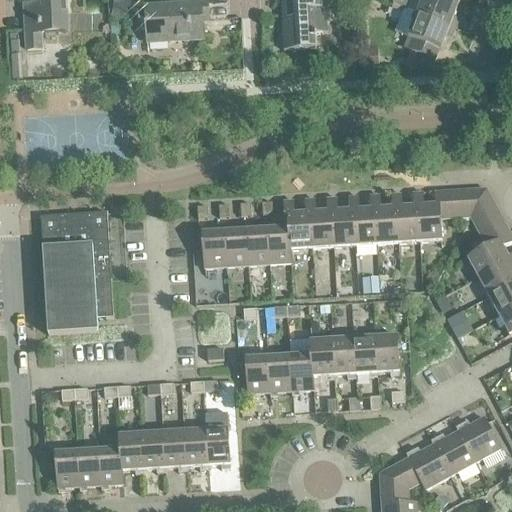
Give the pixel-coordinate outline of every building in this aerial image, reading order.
[(24,12),(26,51),(41,51),(40,33),(62,32),(62,33),(66,33),(64,0),(36,0),(37,11),(24,12)] [(327,35),(324,0),(279,0),(283,52),(316,51),(315,36),(327,35)] [(447,0),(422,0),(416,15),(455,30),(458,21),(453,19),(458,5),(447,0)] [(126,20),(128,2),(114,1),(112,19),(126,20)] [(144,8),(146,44),(203,41),(202,23),(208,22),(207,2),(185,4),(185,6),(175,6),(175,8),(149,10),(149,8),(144,8)] [(455,30),(416,15),(407,39),(411,40),(407,51),(434,62),(438,51),(440,52),(446,37),(451,39),(455,30)] [(19,54),(18,42),(10,43),(11,55),(19,54)] [(367,68),(378,68),(377,52),(366,53),(367,68)] [(8,55),(10,79),(18,79),(16,55),(8,55)] [(463,221),(470,220),(494,207),(486,191),(462,193),(463,221)] [(452,221),(463,221),(462,193),(450,194),(452,221)] [(440,222),(452,221),(450,194),(434,195),(434,208),(438,208),(439,222),(440,222)] [(441,244),(440,222),(439,222),(438,208),(434,208),(423,209),(422,195),(412,196),(413,209),(417,209),(419,245),(441,244)] [(398,246),(419,245),(417,209),(413,209),(402,210),(401,197),(391,197),(391,211),(395,210),(398,246)] [(376,248),(398,246),(395,210),(391,211),(380,211),(379,198),(369,199),(370,212),(374,212),(376,248)] [(355,249),(376,248),(374,212),(370,212),(358,213),(358,199),(347,200),(348,213),(352,213),(355,249)] [(333,250),(355,249),(352,213),(348,213),(337,214),(336,201),(326,201),(327,215),(331,214),(333,250)] [(311,252),(333,250),(331,214),(327,215),(315,215),(314,202),(304,203),(305,216),(309,216),(311,252)] [(291,253),(311,252),(309,216),(305,216),(294,217),(293,203),(283,204),(284,217),(287,217),(288,230),(290,253),(291,253)] [(272,218),(271,205),(261,205),(262,218),(272,218)] [(250,219),(250,206),(239,207),(240,220),(250,219)] [(229,220),(228,207),(218,208),(219,221),(229,220)] [(470,220),(475,230),(500,217),(494,207),(470,220)] [(207,222),(207,209),(196,209),(197,222),(207,222)] [(97,320),(113,319),(110,282),(109,256),(106,215),(84,216),(85,220),(67,221),(67,217),(40,219),(48,337),(98,334),(97,320)] [(480,240),(481,241),(505,227),(500,217),(475,230),(480,240)] [(467,261),(478,281),(510,263),(508,260),(502,250),(511,244),(511,240),(505,227),(481,241),(486,251),(467,261)] [(291,266),(291,253),(290,253),(288,230),(267,232),(269,268),(291,266)] [(248,269),(269,268),(267,232),(246,233),(248,269)] [(226,271),(248,269),(246,233),(224,234),(226,271)] [(204,272),(226,271),(224,234),(202,236),(204,272)] [(486,251),(481,241),(480,240),(469,246),(475,257),(486,251)] [(478,281),(488,300),(511,286),(511,257),(508,260),(510,263),(478,281)] [(361,280),(362,297),(379,295),(377,279),(361,280)] [(511,286),(488,300),(499,319),(511,311),(511,286)] [(436,304),(443,317),(452,312),(445,299),(436,304)] [(299,308),(286,309),(286,319),(299,319),(299,308)] [(329,308),(319,308),(319,316),(329,316),(329,308)] [(286,319),(286,309),(273,310),(273,320),(286,319)] [(256,321),(255,311),(242,312),(243,322),(256,321)] [(511,311),(499,319),(509,338),(511,336),(511,311)] [(446,323),(457,342),(473,333),(462,314),(446,323)] [(396,339),(374,340),(376,376),(389,375),(390,380),(398,379),(396,339)] [(374,340),(352,341),(355,378),(368,377),(368,381),(376,381),(376,376),(374,340)] [(352,341),(331,343),(333,379),(346,378),(346,382),(355,382),(355,378),(352,341)] [(309,344),(310,357),(312,380),(325,379),(325,384),(333,383),(333,379),(331,343),(309,344)] [(206,352),(207,364),(223,362),(222,351),(206,352)] [(310,357),(289,359),(291,395),(291,399),(298,399),(298,394),(313,393),(312,380),(310,357)] [(289,359),(267,360),(270,396),(270,400),(277,400),(276,396),(291,395),(289,359)] [(270,396),(267,360),(246,361),(248,397),(248,402),(255,401),(255,397),(270,396)] [(215,384),(202,385),(203,395),(216,394),(215,384)] [(203,395),(202,385),(189,385),(190,395),(203,395)] [(172,386),(159,387),(160,397),(173,397),(172,386)] [(160,397),(159,387),(146,388),(147,398),(160,397)] [(129,389),(116,390),(117,400),(130,399),(129,389)] [(117,400),(116,390),(103,391),(104,401),(117,400)] [(86,392),(73,393),(74,403),(87,402),(86,392)] [(74,403),(73,393),(60,393),(61,403),(74,403)] [(391,395),(391,405),(404,404),(403,394),(391,395)] [(369,400),(370,413),(380,412),(380,399),(369,400)] [(348,401),(349,414),(359,413),(358,400),(348,401)] [(326,402),(327,415),(337,415),(337,402),(326,402)] [(456,430),(458,434),(475,465),(500,452),(483,420),(469,428),(467,424),(456,430)] [(228,432),(205,433),(208,469),(221,468),(221,473),(230,472),(229,468),(230,468),(228,432)] [(205,433),(184,434),(186,470),(199,470),(199,474),(208,473),(208,469),(205,433)] [(184,434),(162,436),(164,472),(178,471),(178,475),(186,475),(186,470),(184,434)] [(431,443),(433,447),(450,479),(475,465),(458,434),(444,441),(442,437),(431,443)] [(162,436),(141,437),(143,473),(156,472),(156,477),(165,476),(164,472),(162,436)] [(118,438),(119,452),(120,452),(121,474),(122,474),(135,474),(135,478),(143,477),(143,473),(141,437),(118,438)] [(406,457),(408,461),(421,484),(420,485),(424,492),(450,479),(433,447),(419,455),(417,451),(406,457)] [(98,453),(101,489),(101,493),(108,493),(107,488),(123,487),(122,474),(121,474),(120,452),(119,452),(98,453)] [(98,453),(77,454),(79,490),(79,494),(86,494),(86,490),(101,489),(98,453)] [(79,490),(77,454),(55,456),(57,491),(58,496),(65,495),(64,491),(79,490)] [(408,461),(398,466),(411,490),(420,485),(421,484),(408,461)] [(379,477),(380,495),(408,494),(408,492),(411,490),(398,466),(379,477)] [(380,495),(381,507),(409,505),(408,494),(380,495)] [(433,503),(442,510),(448,504),(439,496),(433,503)]
